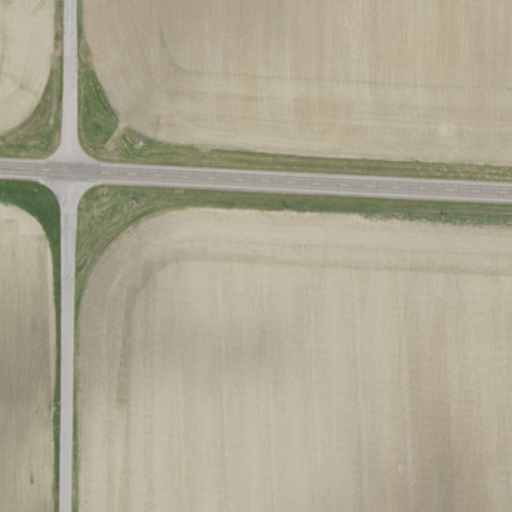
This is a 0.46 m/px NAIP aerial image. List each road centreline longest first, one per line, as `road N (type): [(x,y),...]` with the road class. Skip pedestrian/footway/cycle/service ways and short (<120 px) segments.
road 1 (primary): [(511,193),(0,167)]
road 2 (residential): [(68,511),(73,0)]
